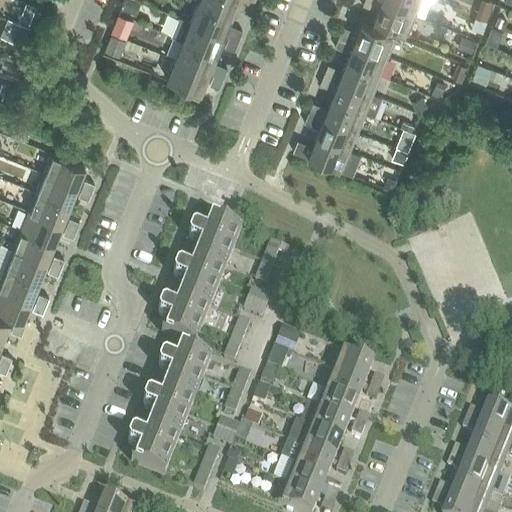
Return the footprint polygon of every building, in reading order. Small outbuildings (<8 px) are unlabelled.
[(129,0),(125,0),(121,11),(132,15),(136,3),(129,0)] [(245,0),(190,0),(230,16),(234,6),(248,12),(252,3),(245,0)] [(378,0),(363,0),(361,6),(376,12),(372,21),(406,34),(414,14),(380,1),(378,0)] [(380,0),(380,1),(414,14),(423,18),(430,0),(380,0)] [(196,2),(189,21),(222,35),(229,37),(237,40),(241,30),(226,24),(230,16),(196,2)] [(28,25),(32,15),(23,11),(18,21),(28,25)] [(119,15),(112,34),(125,39),(132,21),(119,15)] [(170,36),(173,37),(215,54),(222,35),(180,18),(178,17),(170,36)] [(498,17),(494,25),(501,28),(504,19),(498,17)] [(474,19),(469,31),(480,35),(481,33),(485,22),(478,18),(477,20),(474,19)] [(7,19),(0,35),(21,45),(26,33),(29,28),(7,19)] [(338,36),(386,56),(394,36),(360,22),(356,32),(342,26),(338,36)] [(487,33),(484,41),(496,46),(503,30),(490,25),(487,33)] [(112,34),(104,54),(117,60),(126,40),(125,39),(112,34)] [(464,35),(459,47),(470,52),(475,39),(464,35)] [(344,61),(378,75),(386,56),(338,36),(333,47),(348,53),(344,61)] [(237,40),(229,37),(225,47),(233,50),(237,40)] [(181,40),(173,59),(207,73),(213,75),(222,79),(226,68),(211,62),(215,54),(181,40)] [(207,73),(173,59),(166,79),(199,93),(207,73)] [(1,61),(0,64),(0,76),(14,82),(19,68),(1,61)] [(337,80),(371,94),(371,93),(378,75),(344,61),(337,80)] [(457,61),(451,77),(462,81),(468,66),(457,61)] [(326,64),(322,75),(331,78),(335,68),(326,64)] [(477,65),(471,79),(485,85),(491,71),(477,65)] [(222,79),(213,75),(210,84),(218,88),(222,79)] [(322,75),(318,84),(333,90),(329,99),(363,113),(363,112),(374,116),(381,97),(371,93),(371,94),(337,80),(331,78),(322,75)] [(436,80),(430,95),(439,98),(440,95),(443,96),(447,87),(444,86),(445,84),(436,80)] [(422,97),(412,102),(417,111),(426,106),(422,97)] [(329,99),(321,119),(355,132),(363,113),(329,99)] [(311,103),(307,112),(316,116),(320,106),(311,103)] [(316,116),(307,112),(303,123),(312,126),(316,116)] [(321,119),(314,138),(348,151),(355,132),(321,119)] [(409,131),(411,125),(401,121),(399,127),(409,131)] [(348,151),(314,138),(310,147),(296,141),(291,152),(306,158),(353,176),(361,156),(348,151)] [(408,141),(400,138),(397,146),(405,149),(408,141)] [(391,160),(401,164),(406,152),(395,148),(391,160)] [(50,154),(42,173),(75,187),(83,167),(50,154)] [(42,173),(34,192),(68,206),(75,187),(42,173)] [(386,175),(382,186),(391,190),(395,179),(386,175)] [(84,181),(81,189),(89,192),(93,184),(84,181)] [(89,192),(81,189),(78,197),(86,200),(89,192)] [(34,192),(26,211),(60,225),(68,206),(34,192)] [(26,211),(19,230),(53,244),(60,225),(26,211)] [(69,219),(66,226),(74,230),(77,223),(69,219)] [(198,238),(196,244),(186,270),(183,276),(181,282),(171,308),(168,314),(166,320),(160,334),(194,347),(240,232),(206,219),(201,232),(198,238)] [(74,230),(66,226),(63,234),(71,238),(74,230)] [(19,230),(11,249),(45,262),(53,244),(19,230)] [(189,242),(196,244),(198,238),(201,232),(194,230),(190,231),(187,238),(189,242)] [(269,242),(261,262),(271,266),(276,254),(284,257),(286,258),(289,250),(269,242)] [(0,245),(0,244),(0,266),(38,281),(45,262),(11,249),(0,245)] [(54,257),(51,264),(59,268),(62,260),(54,257)] [(271,266),(261,262),(254,282),(264,286),(271,266)] [(59,268),(51,264),(47,273),(56,276),(59,268)] [(0,288),(30,300),(38,281),(0,266),(0,288)] [(174,280),(181,282),(183,276),(186,270),(179,267),(176,268),(173,276),(174,280)] [(30,300),(0,288),(0,311),(22,320),(30,300)] [(250,291),(246,301),(264,308),(268,298),(250,291)] [(38,295),(36,302),(44,305),(47,299),(38,295)] [(264,308),(246,301),(242,311),(260,318),(264,308)] [(44,305),(36,302),(32,311),(41,314),(44,305)] [(166,320),(168,314),(171,308),(164,306),(161,307),(158,314),(159,317),(166,320)] [(0,317),(0,340),(0,341),(8,321),(0,317)] [(238,320),(231,340),(241,344),(248,324),(238,320)] [(10,332),(19,336),(23,327),(14,323),(10,332)] [(281,329),(277,339),(296,347),(301,336),(281,329)] [(241,344),(231,340),(223,359),(233,363),(241,344)] [(153,404),(151,410),(140,436),(138,442),(136,448),(130,462),(164,476),(210,360),(176,347),(171,360),(168,367),(166,373),(156,398),(153,404)] [(273,347),(268,360),(288,368),(293,355),(273,347)] [(338,351),(330,371),(364,385),(372,365),(338,351)] [(1,355),(0,357),(0,362),(7,365),(10,358),(1,355)] [(159,370),(166,373),(168,367),(171,360),(164,357),(160,359),(158,366),(159,370)] [(266,365),(260,380),(273,385),(279,370),(266,365)] [(330,371),(323,390),(357,403),(364,385),(330,371)] [(239,372),(232,392),(242,396),(249,376),(239,372)] [(374,376),(370,387),(379,391),(384,380),(374,376)] [(258,385),(252,400),(264,405),(270,390),(258,385)] [(370,387),(366,396),(376,400),(379,391),(370,387)] [(323,390),(315,409),(349,422),(357,403),(323,390)] [(242,396),(232,392),(224,411),(234,415),(242,396)] [(144,408),(151,410),(153,404),(156,398),(149,395),(146,396),(143,404),(144,408)] [(511,414),(489,405),(481,425),(511,437),(511,414)] [(315,409),(308,428),(342,441),(349,422),(315,409)] [(471,409),(467,419),(476,423),(480,413),(471,409)] [(359,414),(355,424),(364,428),(368,418),(359,414)] [(476,423),(467,419),(463,430),(472,434),(476,423)] [(220,420),(217,430),(235,437),(239,427),(220,420)] [(295,422),(288,441),(301,446),(300,447),(334,460),(342,441),(308,428),(299,424),(299,423),(295,422)] [(355,424),(351,435),(360,439),(364,428),(355,424)] [(511,437),(481,425),(474,444),(508,458),(511,446),(511,437)] [(235,437),(217,430),(213,440),(231,447),(235,437)] [(240,433),(237,439),(244,442),(247,436),(240,433)] [(136,448),(138,442),(140,436),(134,434),(131,435),(128,442),(129,445),(136,448)] [(474,444),(466,463),(500,477),(508,458),(474,444)] [(300,447),(293,466),(326,479),(334,460),(300,447)] [(456,448),(452,457),(461,460),(464,451),(456,448)] [(209,449),(201,468),(211,472),(219,453),(209,449)] [(344,452),(340,462),(349,466),(353,456),(344,452)] [(229,453),(226,459),(228,460),(236,463),(238,456),(229,453)] [(461,460),(452,457),(448,467),(456,471),(461,460)] [(228,461),(222,476),(231,479),(236,464),(228,461)] [(340,462),(336,472),(345,476),(349,466),(340,462)] [(466,463),(459,482),(504,500),(511,481),(500,477),(466,463)] [(293,466),(285,485),(319,498),(326,479),(293,466)] [(211,472),(201,468),(194,488),(204,492),(211,472)] [(459,482),(451,501),(478,511),(499,511),(504,500),(459,482)] [(313,511),(319,498),(285,485),(278,504),(296,511),(313,511)] [(441,486),(437,495),(445,498),(449,489),(441,486)] [(328,490),(324,500),(333,504),(337,494),(328,490)] [(445,498),(437,495),(432,506),(441,510),(445,498)] [(135,511),(102,498),(97,511),(135,511)] [(329,511),(333,504),(324,500),(320,511),(324,511),(329,511)] [(478,511),(451,501),(446,511),(478,511)]
